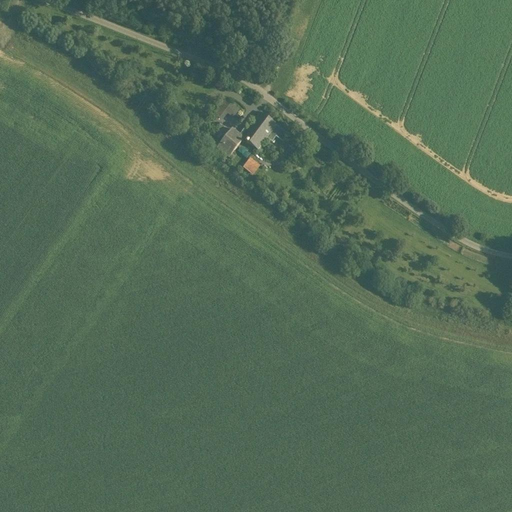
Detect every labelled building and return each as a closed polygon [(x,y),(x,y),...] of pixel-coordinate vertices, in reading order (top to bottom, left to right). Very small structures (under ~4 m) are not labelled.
[(215,116),(220,120),(228,113),(233,117),(239,110),(225,101),(215,116)] [(241,136),(239,137),(244,140),(247,143),(247,144),(249,145),(258,151),(267,139),(277,126),(261,114),(250,128),(248,126),(241,136)] [(289,135),(277,126),(267,139),(272,143),(276,138),(283,143),(289,135)] [(229,158),(244,140),(239,137),(241,136),(233,129),(217,149),(229,158)] [(243,169),(249,173),(257,164),(251,159),(243,169)] [(257,164),(249,173),(253,176),(260,166),(257,164)]
